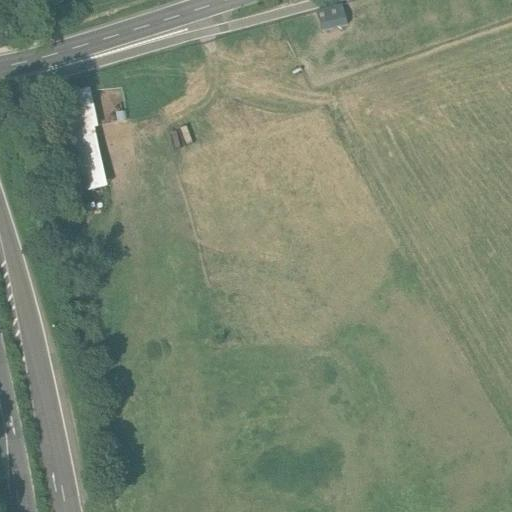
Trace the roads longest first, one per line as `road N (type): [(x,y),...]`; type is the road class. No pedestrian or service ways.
road 1 (primary): [(66,511),(0,225)]
road 2 (tertiary): [(232,0),(0,70)]
road 3 (primary): [(0,369),(26,511)]
